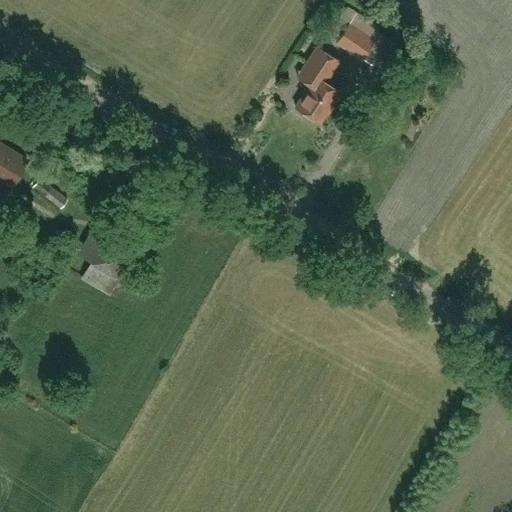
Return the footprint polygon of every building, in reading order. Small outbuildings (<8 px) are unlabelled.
[(339,19),(340,20),(348,25),(349,23),(382,45),(389,36),(378,29),(380,26),(356,10),(355,11),(346,5),(338,17),(339,18),(339,19)] [(383,45),(382,45),(349,23),(348,25),(340,20),(333,31),(341,36),(337,41),(362,58),(362,57),(372,63),(383,45)] [(297,75),(308,82),(301,93),(303,94),(295,106),(320,122),(335,100),(336,101),(342,91),(325,80),(339,59),(317,45),(297,75)] [(0,177),(12,184),(27,159),(0,142),(0,177)] [(60,208),(69,199),(39,177),(32,186),(60,208)] [(90,262),(81,277),(110,295),(120,278),(129,283),(149,248),(112,225),(106,236),(91,260),(90,262)]
